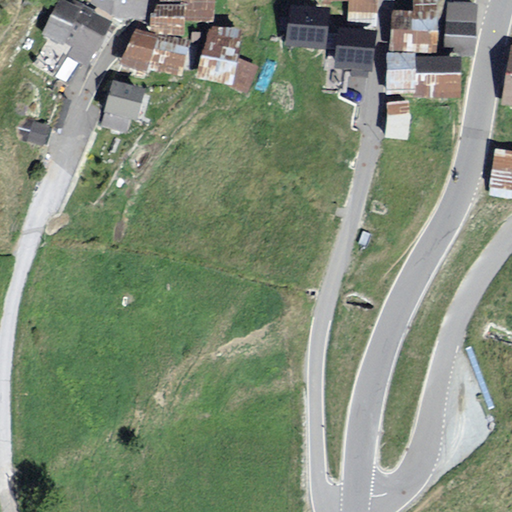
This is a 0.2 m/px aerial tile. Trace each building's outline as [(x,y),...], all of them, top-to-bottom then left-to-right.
[(138,0),(77,0),(77,3),(102,19),(134,22),(138,0)] [(214,0),(160,0),(161,0),(186,1),(185,20),(214,21),(214,0)] [(379,0),(349,0),(347,20),(377,24),(379,0)] [(93,15),(69,1),(46,39),(71,53),(93,15)] [(184,5),(154,4),(153,33),(183,34),(184,5)] [(482,9),(453,6),(447,59),(477,62),(482,9)] [(335,14),(295,11),(292,53),(332,56),(335,14)] [(445,20),(397,17),(394,57),(442,60),(445,20)] [(95,18),(70,60),(92,73),(117,31),(95,18)] [(372,30),(341,27),(336,67),(368,70),(372,30)] [(265,45),(213,31),(199,84),(251,98),(265,45)] [(194,48),(138,34),(123,68),(186,82),(194,48)] [(465,67),(391,60),(387,100),(462,107),(465,67)] [(149,95),(116,86),(108,118),(141,126),(149,95)] [(414,110),(391,108),(388,144),(412,146),(414,110)] [(511,156),(499,154),(492,200),(511,202),(511,156)]
